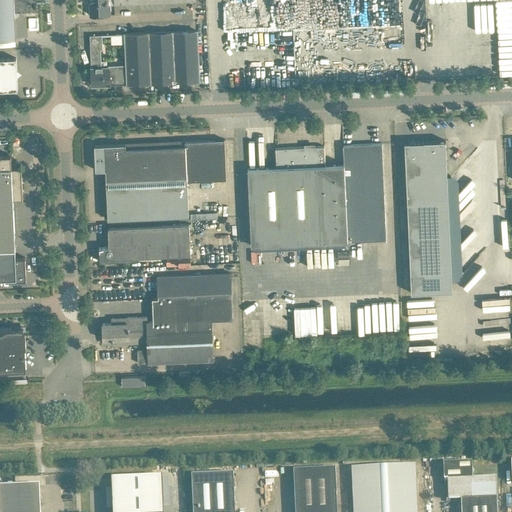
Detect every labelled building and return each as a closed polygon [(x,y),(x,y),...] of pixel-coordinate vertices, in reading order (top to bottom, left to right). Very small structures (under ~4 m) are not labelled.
[(13,38),(12,17),(15,17),(15,18),(15,9),(14,9),(14,10),(12,10),(11,0),(0,0),(0,38),(11,38),(13,38)] [(90,0),(90,2),(91,15),(108,14),(108,5),(108,4),(192,0),(196,0),(195,0),(90,0)] [(125,34),(126,65),(127,83),(199,80),(197,31),(125,34)] [(126,65),(119,65),(101,66),(100,48),(102,48),(102,35),(90,35),(92,67),(91,67),(92,85),(111,84),(111,83),(127,83),(126,65)] [(0,89),(18,89),(16,57),(0,58),(0,89)] [(189,215),(187,180),(226,178),(224,139),(185,141),(185,145),(126,148),(125,143),(95,145),(96,170),(106,169),(108,219),(189,215)] [(404,142),(411,293),(452,291),(445,140),(404,142)] [(324,145),(275,148),(276,167),(248,168),(251,245),(348,241),(347,235),(351,235),(351,241),(386,239),(382,143),(343,145),(344,164),(325,164),(324,145)] [(0,167),(12,166),(11,155),(0,155),(0,167)] [(12,166),(0,167),(0,248),(15,248),(13,198),(23,197),(21,166),(12,166)] [(99,247),(100,260),(131,259),(131,257),(191,254),(189,223),(108,227),(109,246),(99,247)] [(15,248),(0,248),(0,277),(5,278),(5,280),(26,279),(25,257),(16,257),(15,248)] [(138,363),(148,362),(213,360),(211,317),(233,316),(231,272),(157,276),(158,297),(152,297),(153,321),(147,321),(147,316),(127,317),(127,322),(103,323),(103,331),(99,331),(99,337),(103,337),(103,343),(121,342),(121,343),(148,343),(148,348),(138,349),(138,363)] [(481,302),(484,334),(497,333),(496,326),(489,327),(489,319),(497,318),(496,311),(487,311),(487,306),(491,305),(490,301),(481,302)] [(309,321),(308,321),(307,303),(294,304),(295,331),(309,330),(309,321)] [(0,370),(26,370),(25,348),(26,348),(25,333),(25,334),(24,334),(24,327),(11,328),(11,327),(11,326),(0,326),(0,370)] [(122,377),(122,386),(145,385),(145,376),(122,377)] [(497,511),(496,480),(473,481),(472,464),(443,466),(444,482),(448,482),(449,503),(461,502),(461,511),(497,511)] [(417,511),(415,467),(351,470),(353,511),(417,511)] [(295,511),(337,511),(335,471),(294,472),(295,511)] [(233,475),(192,477),(193,511),(255,511),(253,474),(233,475)] [(163,511),(162,480),(112,482),(112,511),(163,511)] [(40,511),(39,486),(0,487),(0,511),(40,511)]
